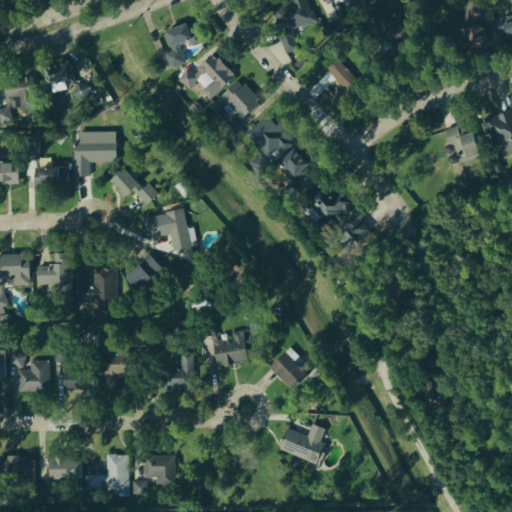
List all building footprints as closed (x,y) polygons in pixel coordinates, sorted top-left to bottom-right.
[(289,55),(299,51),(292,33),(316,23),(306,0),(300,0),(271,12),(289,55)] [(508,35),(509,41),(511,40),(511,17),(496,21),(500,37),(508,35)] [(166,32),(172,54),(163,57),(167,71),(185,66),(179,47),(191,43),(193,48),(196,47),(190,25),(166,32)] [(484,29),(470,30),(470,42),(484,41),(484,29)] [(72,105),(92,100),(88,80),(78,82),(73,63),(44,70),(48,89),(54,87),(55,94),(69,91),(72,105)] [(337,86),(329,93),(340,106),(362,86),(340,63),(327,75),(337,86)] [(36,110),(32,78),(3,81),(6,107),(0,107),(0,126),(12,125),(10,113),(36,110)] [(209,108),(217,117),(227,108),(235,117),(228,123),(237,133),(264,110),(240,82),(209,108)] [(507,158),(511,156),(511,112),(483,121),(490,145),(503,142),(507,158)] [(245,136),(262,156),(250,165),(259,176),(291,150),(281,138),(285,134),(270,116),(245,136)] [(443,134),(451,167),(481,159),(472,126),(443,134)] [(74,134),(75,179),(91,179),(90,165),(117,164),(117,134),(74,134)] [(279,160),(295,193),(315,183),(300,151),(279,160)] [(0,186),(19,186),(18,175),(13,175),(13,161),(0,161),(0,186)] [(35,169),(35,184),(68,185),(68,170),(35,169)] [(111,183),(126,200),(133,193),(146,207),(158,196),(149,185),(144,190),(126,170),(111,183)] [(353,242),(368,234),(343,189),(328,197),(325,193),(312,200),(328,230),(342,222),(353,242)] [(187,231),(184,212),(144,219),(147,240),(171,236),(173,252),(197,248),(194,230),(187,231)] [(37,268),(38,287),(47,287),(47,299),(73,298),(73,263),(68,263),(68,255),(55,256),(55,267),(37,268)] [(0,257),(0,284),(8,284),(8,287),(30,288),(31,258),(0,257)] [(138,295),(165,274),(152,258),(126,279),(138,295)] [(117,270),(92,269),(92,275),(78,275),(77,304),(94,305),(94,312),(116,313),(117,270)] [(249,363),(243,332),(231,334),(232,341),(213,345),(217,369),(249,363)] [(309,379),(299,368),(304,363),(291,349),(270,369),(293,394),(309,379)] [(49,394),(49,363),(25,363),(25,355),(10,355),(10,374),(17,374),(17,394),(49,394)] [(194,356),(179,356),(179,369),(164,368),(163,392),(193,392),(194,356)] [(105,366),(106,392),(120,391),(119,377),(133,376),(132,357),(112,358),(112,365),(105,366)] [(88,391),(88,375),(65,374),(65,391),(88,391)] [(308,438),(288,431),(280,451),(317,466),(325,446),(321,444),(327,429),(314,424),(308,438)] [(128,456),(106,457),(106,476),(85,477),(85,491),(99,491),(99,483),(106,483),(107,498),(129,498),(128,456)] [(143,480),(156,480),(156,489),(175,489),(176,458),(143,458),(143,480)] [(0,484),(35,484),(34,459),(0,459),(0,484)] [(80,459),(48,460),(49,484),(81,483),(80,459)]
